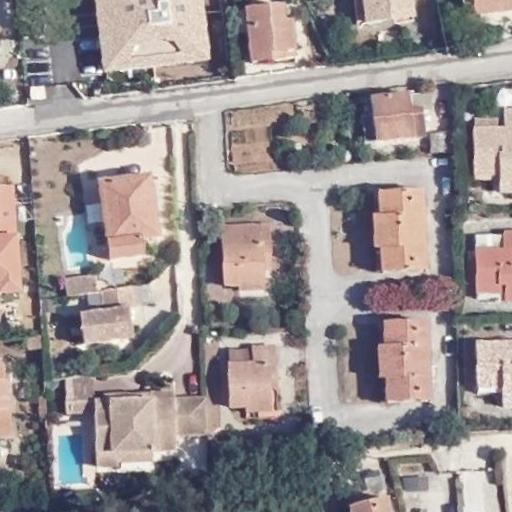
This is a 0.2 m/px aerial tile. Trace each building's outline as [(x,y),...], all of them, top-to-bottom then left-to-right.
[(113,54),(138,52),(131,0),(122,0),(123,7),(111,9),(111,0),(92,2),(93,10),(67,12),(70,47),(78,47),(111,44),(113,54)] [(123,7),(122,0),(114,0),(111,0),(111,9),(123,7)] [(131,0),(138,52),(154,50),(149,0),(131,0)] [(353,0),(357,24),(367,23),(363,0),(353,0)] [(363,0),(367,23),(412,16),(409,0),(363,0)] [(511,0),(462,0),(463,5),(473,4),(474,14),(511,9),(511,0)] [(270,53),(282,52),(295,50),(292,21),(285,22),(283,5),(245,10),(245,11),(248,35),(251,63),(271,61),(270,53)] [(248,35),(245,11),(229,13),(232,37),(248,35)] [(80,58),(113,54),(111,44),(78,47),(80,58)] [(283,60),(282,52),(270,53),(271,61),(283,60)] [(430,92),(420,93),(421,109),(432,108),(430,92)] [(421,109),(420,93),(409,94),(411,110),(421,109)] [(375,143),(425,138),(421,109),(411,110),(409,94),(369,98),(372,116),(375,143)] [(474,175),(499,176),(499,193),(511,192),(511,111),(503,112),(504,129),(497,129),(496,119),(474,120),(474,130),(472,130),(474,175)] [(364,144),(375,143),(372,116),(360,117),(364,144)] [(453,153),(451,132),(429,134),(430,155),(453,153)] [(98,182),(109,261),(143,257),(141,240),(159,237),(149,175),(98,182)] [(0,293),(19,292),(14,214),(13,188),(12,185),(0,185),(0,293)] [(13,188),(14,214),(25,213),(24,187),(13,188)] [(422,191),(378,192),(379,216),(380,250),(381,273),(426,272),(422,191)] [(264,261),(271,261),(269,225),(221,227),(224,287),(239,286),(265,285),(264,269),(264,261)] [(505,293),(505,302),(511,301),(511,232),(502,233),(503,236),(474,236),(475,252),(466,251),(466,265),(465,265),(466,286),(475,286),(476,294),(505,293)] [(63,278),(66,296),(87,294),(98,292),(96,275),(63,278)] [(151,285),(146,286),(132,288),(135,307),(154,305),(151,285)] [(135,307),(132,288),(98,292),(87,294),(90,313),(79,314),(84,345),(133,339),(129,308),(135,307)] [(505,303),(505,302),(505,293),(476,294),(476,300),(496,300),(496,303),(505,303)] [(427,321),(383,323),(384,346),(385,379),(385,402),(430,402),(427,321)] [(502,380),(502,388),(503,407),(511,406),(511,342),(475,344),(476,382),(502,380)] [(270,381),(277,380),(275,346),(253,348),(253,350),(229,351),(228,363),(227,363),(229,408),(244,407),(271,405),(270,389),(270,381)] [(0,447),(10,447),(9,438),(12,438),(3,364),(0,363),(0,447)] [(94,401),(93,375),(64,380),(65,402),(94,401)] [(477,389),(502,388),(502,380),(476,382),(477,389)] [(206,434),(205,398),(174,399),(174,393),(153,394),(153,399),(103,401),(94,401),(65,402),(66,413),(94,412),(96,467),(118,467),(118,462),(118,452),(154,452),(154,451),(175,450),(175,435),(206,434)] [(118,452),(118,462),(154,462),(154,452),(118,452)] [(425,473),(406,482),(412,494),(430,484),(425,473)] [(389,511),(386,497),(348,506),(349,511),(389,511)]
